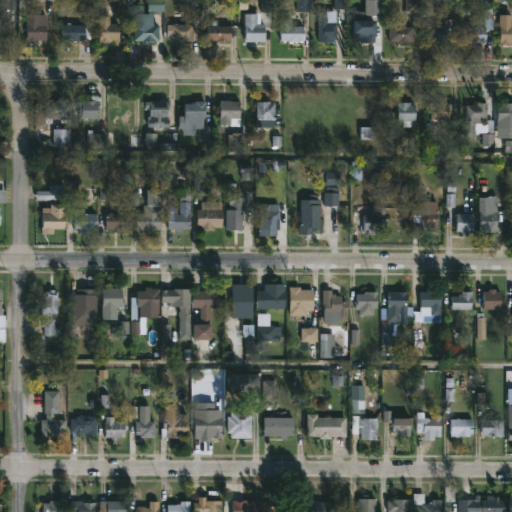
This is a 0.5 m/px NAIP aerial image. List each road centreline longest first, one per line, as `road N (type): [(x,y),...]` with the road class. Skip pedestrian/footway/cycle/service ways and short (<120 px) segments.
road 1 (residential): [(511,75),(0,71)]
road 2 (residential): [(511,261),(0,259)]
road 3 (residential): [(511,472),(0,471)]
road 4 (residential): [(23,71),(24,511)]
